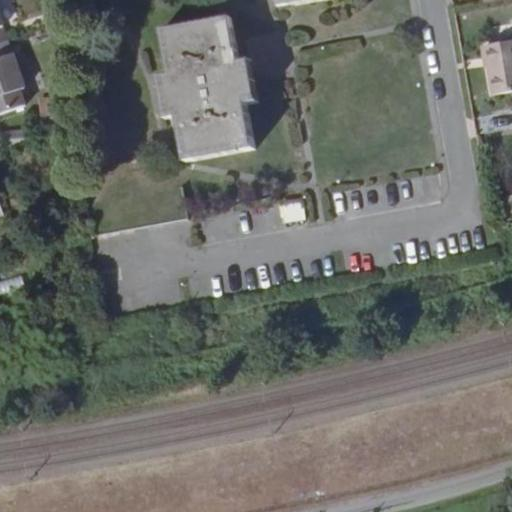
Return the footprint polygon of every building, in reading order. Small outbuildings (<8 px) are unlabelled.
[(240,61),(233,17),(164,29),(171,73),(157,75),(166,119),(179,117),(188,163),(255,150),(248,106),(259,104),(251,59),(240,61)] [(25,91),(8,41),(0,44),(0,115),(29,105),(25,91)] [(511,42),(492,45),(501,94),(511,92),(511,42)] [(492,45),(487,46),(495,95),(501,94),(492,45)] [(25,135),(0,136),(0,152),(26,151),(25,135)] [(189,221),(182,188),(87,206),(93,239),(189,221)] [(511,194),(500,198),(507,219),(511,217),(511,194)] [(283,224),(306,221),(303,199),(280,202),(283,224)]
